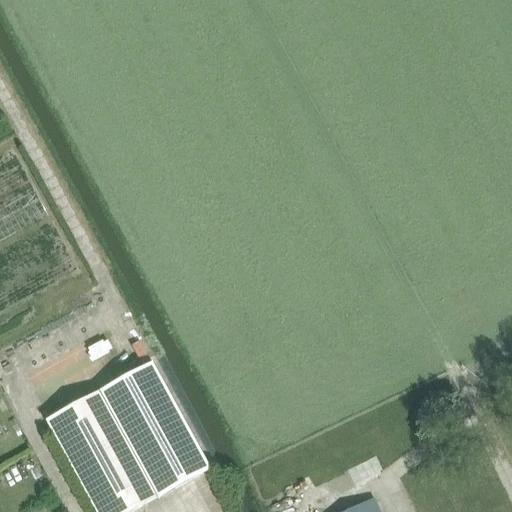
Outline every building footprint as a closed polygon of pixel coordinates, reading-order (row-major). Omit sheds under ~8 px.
[(47,424),(95,511),(135,511),(210,472),(153,366),(47,424)] [(414,426),(415,420),(414,414),(411,409),(405,405),(398,403),(392,404),(387,407),(382,413),(381,420),(382,427),(386,432),(392,436),(398,437),(404,436),(409,433),(412,430),(414,426)] [(435,447),(420,458),(431,472),(446,460),(435,447)] [(315,499),(315,470),(286,471),(286,500),(315,499)] [(403,490),(411,511),(432,511),(433,511),(422,482),(403,490)] [(379,511),(374,500),(350,511),(379,511)]
